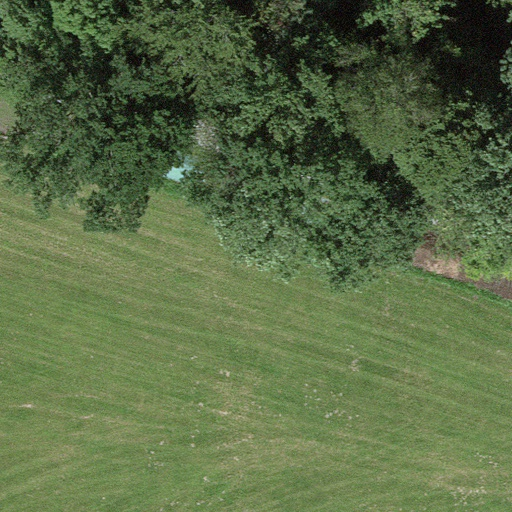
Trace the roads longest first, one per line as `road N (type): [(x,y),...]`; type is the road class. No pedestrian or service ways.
road 1 (track): [(511,231),(0,59)]
road 2 (track): [(467,0),(456,214)]
